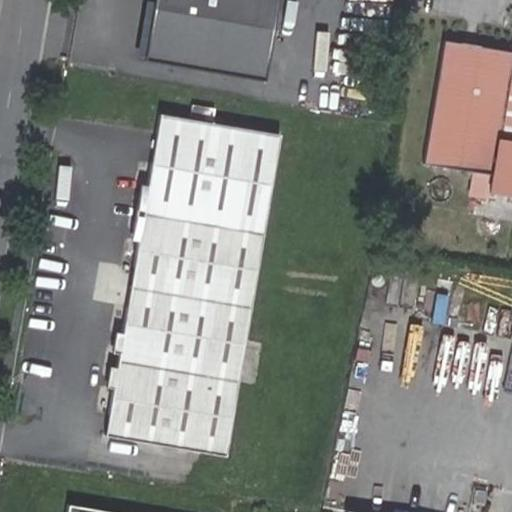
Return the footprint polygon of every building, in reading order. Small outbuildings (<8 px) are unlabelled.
[(177,11),(168,64),(265,81),(278,0),(153,0),(152,7),(177,11)] [(143,60),(168,64),(177,11),(152,7),(143,60)] [(511,52),(443,40),(422,163),(470,172),(468,189),(483,192),(478,216),(511,222),(511,52)] [(170,81),(173,68),(135,59),(132,72),(170,81)] [(182,103),(180,113),(199,117),(201,107),(182,103)] [(159,114),(105,435),(225,455),(279,135),(159,114)]
